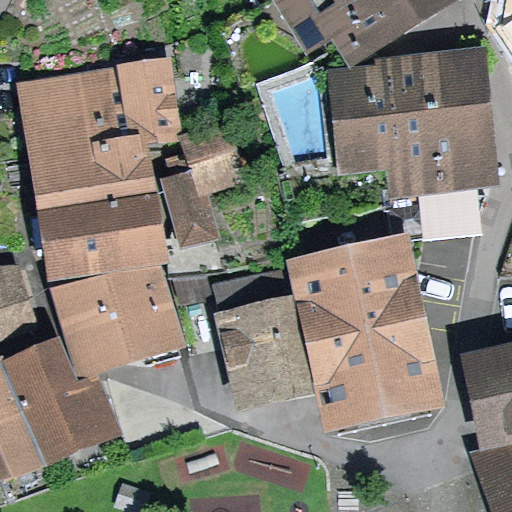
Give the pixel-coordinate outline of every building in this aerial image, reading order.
[(339,32),(354,56),(444,0),(292,0),(288,3),(314,47),(339,32)] [(348,194),(380,190),(383,211),(383,213),(407,209),(421,207),(422,189),(481,182),(469,66),(336,81),(348,194)] [(124,82),(33,97),(43,159),(135,144),(135,147),(173,141),(164,70),(123,76),(124,82)] [(226,127),(189,140),(200,173),(206,191),(244,178),(226,127)] [(151,189),(142,190),(135,147),(135,144),(43,159),(52,215),(152,200),(151,189)] [(223,274),(208,197),(200,173),(172,183),(179,211),(170,213),(172,229),(167,254),(169,281),(223,274)] [(147,221),(155,220),(152,200),(52,215),(30,219),(35,251),(58,248),(64,278),(150,265),(147,221)] [(398,259),(416,262),(421,233),(407,209),(383,213),(383,211),(304,223),(314,273),(303,275),(325,376),(334,420),(427,400),(398,259)] [(221,321),(239,397),(325,376),(303,275),(303,272),(219,291),(226,320),(221,321)] [(0,340),(33,330),(17,278),(0,279),(0,340)] [(71,335),(80,332),(88,361),(142,345),(149,366),(180,358),(155,281),(128,290),(125,280),(59,294),(71,335)] [(3,369),(8,381),(40,457),(105,429),(86,382),(73,388),(54,347),(36,355),(3,369)] [(511,361),(483,366),(497,434),(511,431),(511,361)] [(0,364),(0,474),(40,457),(8,381),(3,369),(1,364),(0,364)] [(511,511),(511,454),(491,462),(509,511),(511,511)]
